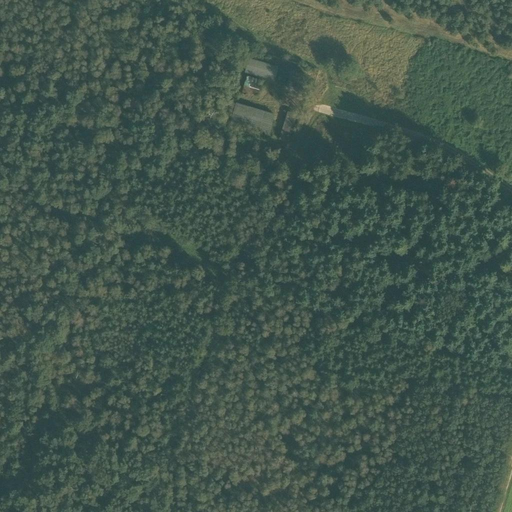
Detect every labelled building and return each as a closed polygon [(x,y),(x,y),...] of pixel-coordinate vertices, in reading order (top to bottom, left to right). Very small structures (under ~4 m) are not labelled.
[(277,80),(281,66),(247,57),(243,71),(277,80)] [(307,71),(294,67),(288,85),(302,89),(307,71)] [(259,79),(247,76),(242,92),(247,94),(247,92),(260,95),(262,86),(258,84),(259,79)] [(231,118),(270,130),(276,111),(237,99),(231,118)] [(297,112),(286,109),(279,135),(289,138),(297,112)]
